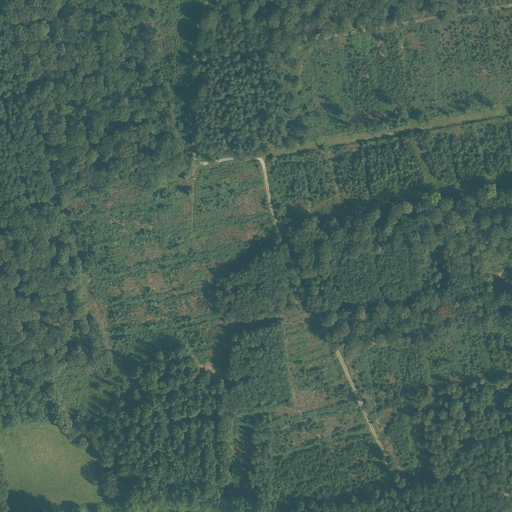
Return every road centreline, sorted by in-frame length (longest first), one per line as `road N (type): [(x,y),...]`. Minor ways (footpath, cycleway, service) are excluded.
road 1 (track): [(411,511),(271,205),(258,157),(194,163),(0,208)]
road 2 (track): [(194,163),(194,58),(207,0)]
